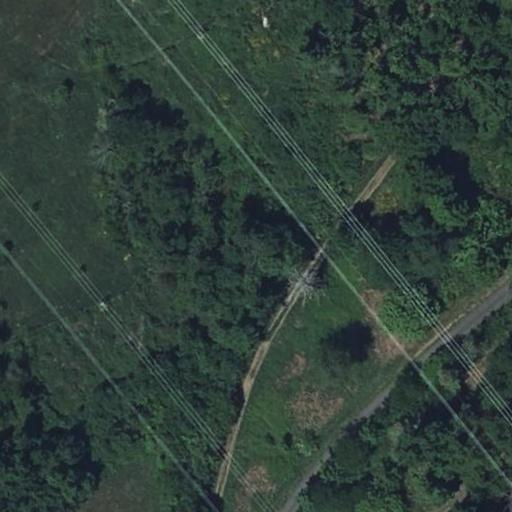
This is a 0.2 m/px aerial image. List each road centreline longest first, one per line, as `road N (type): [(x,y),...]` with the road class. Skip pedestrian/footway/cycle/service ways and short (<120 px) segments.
road 1 (track): [(210,511),(258,352),(471,43),(477,0)]
road 2 (residential): [(278,511),(366,401),(511,273)]
